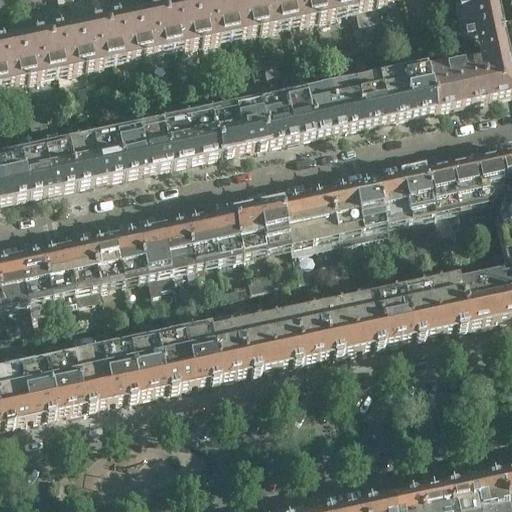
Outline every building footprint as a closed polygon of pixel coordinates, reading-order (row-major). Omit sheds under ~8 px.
[(258,40),(250,0),(219,0),(214,1),(220,27),(225,26),(229,42),(239,40),(240,44),(258,40)] [(278,15),(274,0),(250,0),(258,40),(277,36),(276,32),(287,30),(283,14),(278,15)] [(316,27),(310,0),(274,0),(278,15),(283,14),(287,30),(297,28),(298,31),(316,27)] [(336,3),(335,0),(310,0),(316,27),(335,23),(334,20),(345,18),(341,1),(336,3)] [(377,29),(374,15),(371,0),(335,0),(336,3),(341,1),(345,18),(355,15),(356,19),(351,20),(354,34),(377,29)] [(371,0),(374,15),(386,13),(385,8),(392,6),(391,2),(399,0),(371,0)] [(497,23),(492,0),(459,0),(461,5),(458,9),(460,18),(456,23),(458,31),(497,23)] [(220,27),(214,1),(191,6),(192,11),(201,52),(219,48),(218,45),(229,42),(225,26),(220,27)] [(201,52),(192,11),(191,6),(156,14),(162,40),(167,38),(171,55),(181,52),(182,56),(201,52)] [(162,40),(156,14),(133,19),(134,24),(143,64),(161,60),(160,57),(171,55),(167,38),(162,40)] [(143,64),(134,24),(133,19),(99,26),(104,52),(110,51),(113,67),(124,65),(124,68),(143,64)] [(505,57),(499,32),(497,23),(458,31),(460,39),(465,43),(467,51),(471,55),(472,59),(477,62),(505,57)] [(104,52),(99,26),(75,31),(76,36),(85,77),(103,73),(102,69),(113,67),(110,51),(104,52)] [(85,77),(76,36),(75,31),(41,38),(46,64),(52,63),(55,79),(66,77),(66,81),(85,77)] [(46,64),(41,38),(17,43),(18,48),(27,89),(45,85),(45,82),(55,79),(52,63),(46,64)] [(27,89),(18,48),(17,43),(0,46),(0,91),(8,89),(9,93),(27,89)] [(511,101),(511,91),(505,57),(477,62),(479,70),(487,107),(511,101)] [(479,70),(471,71),(466,68),(452,71),(461,113),(487,107),(479,70)] [(461,113),(452,71),(435,75),(436,79),(427,81),(435,118),(461,113)] [(435,118),(427,81),(425,72),(417,74),(417,78),(402,82),(411,123),(435,118)] [(411,123),(402,82),(386,85),(386,81),(377,83),(387,128),(411,123)] [(387,128),(377,83),(369,84),(370,88),(354,92),(363,133),(387,128)] [(363,133),(354,92),(339,95),(338,91),(329,93),(339,139),(363,133)] [(339,139),(329,93),(321,95),(322,99),(306,102),(315,144),(339,139)] [(315,144),(306,102),(291,105),(290,101),(281,103),(291,149),(315,144)] [(291,149),(281,103),(273,105),(274,109),(258,112),(267,154),(291,149)] [(267,154),(258,112),(258,111),(234,116),(243,159),(267,154)] [(243,159),(234,116),(210,121),(219,164),(243,159)] [(219,164),(210,121),(187,126),(196,169),(219,164)] [(196,169),(187,126),(163,131),(172,174),(196,169)] [(172,174),(163,131),(139,136),(148,179),(172,174)] [(148,179),(139,136),(115,141),(124,184),(148,179)] [(124,184),(115,141),(91,147),(100,189),(124,184)] [(100,189),(91,147),(67,152),(76,194),(100,189)] [(76,194),(67,152),(44,157),(53,199),(76,194)] [(53,199),(44,157),(20,162),(29,205),(53,199)] [(29,205),(20,162),(0,165),(0,186),(5,210),(29,205)] [(511,207),(511,162),(497,166),(505,201),(504,201),(506,209),(511,207)] [(505,201),(497,166),(472,171),(481,211),(494,209),(496,205),(496,203),(504,201),(505,201)] [(481,211),(472,171),(447,177),(456,217),(481,211)] [(456,217),(447,177),(424,182),(432,222),(433,222),(456,217)] [(432,222),(424,182),(400,187),(409,228),(433,223),(433,222),(432,222)] [(409,228),(400,187),(376,192),(385,233),(409,228)] [(385,233),(376,192),(352,197),(361,238),(385,233)] [(361,238),(352,197),(328,202),(337,243),(361,238)] [(337,243),(328,202),(305,207),(313,248),(337,243)] [(313,248),(305,207),(281,212),(290,253),(313,248)] [(511,233),(511,207),(506,209),(504,209),(500,213),(501,219),(499,219),(497,222),(500,236),(511,233)] [(290,253),(281,212),(257,217),(266,258),(290,253)] [(266,258),(257,217),(233,222),(243,267),(253,265),(252,261),(266,258)] [(243,267),(233,222),(209,227),(218,269),(232,266),(233,269),(243,267)] [(488,232),(486,224),(479,226),(481,233),(488,232)] [(218,269),(209,227),(186,232),(195,278),(205,275),(204,272),(218,269)] [(195,278),(186,232),(162,237),(170,279),(184,276),(185,280),(195,278)] [(511,258),(511,233),(500,236),(506,260),(511,258)] [(170,279),(162,237),(138,243),(147,288),(157,286),(156,282),(170,279)] [(147,288),(138,243),(114,248),(123,289),(137,286),(137,290),(147,288)] [(472,253),(470,245),(462,247),(464,255),(472,253)] [(464,255),(462,247),(455,249),(456,257),(464,255)] [(123,289),(114,248),(90,253),(100,298),(109,296),(109,292),(123,289)] [(480,260),(480,259),(479,252),(472,253),(474,261),(480,260)] [(100,298),(90,253),(66,258),(75,299),(89,296),(90,300),(100,298)] [(491,263),(490,257),(480,259),(480,260),(482,265),(488,264),(491,263)] [(75,299),(66,258),(42,263),(52,308),(62,306),(61,302),(75,299)] [(482,267),(482,265),(480,260),(474,261),(475,269),(482,267)] [(436,269),(434,261),(423,264),(424,271),(436,269)] [(52,308),(42,263),(18,268),(27,309),(41,307),(42,310),(52,308)] [(424,271),(423,264),(411,266),(413,274),(424,271)] [(490,272),(488,264),(482,265),(482,267),(483,273),(490,272)] [(27,309),(18,268),(0,271),(0,299),(4,318),(14,316),(13,312),(27,309)] [(397,277),(395,270),(384,272),(385,279),(397,277)] [(354,286),(352,279),(341,281),(342,289),(354,286)] [(342,289),(341,281),(329,284),(331,291),(342,289)] [(511,326),(511,288),(510,288),(503,289),(502,284),(498,282),(486,285),(495,330),(511,326)] [(495,330),(486,285),(468,289),(469,292),(458,295),(467,336),(495,330)] [(467,336),(458,295),(457,291),(446,293),(445,289),(429,292),(439,342),(467,336)] [(299,298),(297,290),(286,293),(287,300),(299,298)] [(439,342),(429,292),(413,296),(414,300),(402,302),(412,348),(439,342)] [(287,300),(286,293),(274,295),(276,303),(287,300)] [(412,348),(402,302),(401,298),(386,301),(387,306),(375,308),(385,354),(412,348)] [(244,310),(242,302),(231,305),(233,312),(244,310)] [(233,312),(231,305),(219,307),(221,314),(233,312)] [(385,354),(375,308),(363,311),(363,306),(347,310),(357,359),(385,354)] [(357,359),(347,310),(331,313),(332,318),(320,320),(330,365),(357,359)] [(190,323),(188,314),(176,316),(178,326),(190,323)] [(178,326),(176,316),(164,319),(167,328),(178,326)] [(330,365),(320,320),(319,316),(304,319),(305,323),(293,326),(302,371),(330,365)] [(151,332),(149,322),(137,325),(139,334),(151,332)] [(302,371),(293,326),(281,328),(280,324),(264,327),(275,377),(302,371)] [(94,334),(93,326),(81,329),(83,336),(94,334)] [(275,377),(264,327),(248,331),(249,335),(238,337),(248,383),(275,377)] [(83,336),(81,329),(70,331),(71,339),(82,336),(83,336)] [(108,341),(106,331),(94,334),(96,343),(108,341)] [(248,383),(238,337),(237,333),(221,337),(222,341),(211,343),(220,389),(248,383)] [(94,334),(83,336),(82,336),(84,346),(96,343),(94,334)] [(46,344),(45,336),(33,339),(35,346),(46,344)] [(220,389),(211,343),(210,339),(197,342),(196,338),(182,341),(193,394),(220,389)] [(35,346),(33,339),(22,341),(23,349),(24,349),(35,346)] [(193,394),(182,341),(167,344),(167,348),(155,351),(165,400),(193,394)] [(24,349),(23,349),(12,351),(14,361),(26,358),(24,349)] [(14,361),(12,351),(0,354),(2,363),(14,361)] [(165,400),(155,351),(128,356),(138,406),(165,400)] [(138,406),(128,356),(115,359),(114,356),(99,359),(111,412),(138,406)] [(111,412),(99,359),(85,362),(85,365),(73,368),(83,418),(111,412)] [(83,418),(73,368),(45,374),(56,424),(83,418)] [(56,424),(45,374),(33,377),(32,373),(17,376),(29,429),(56,424)] [(29,429),(17,376),(2,379),(3,383),(0,383),(0,429),(1,435),(29,429)] [(511,511),(511,483),(499,487),(504,511),(511,511)] [(504,511),(499,487),(471,493),(475,511),(504,511)] [(475,511),(471,493),(444,498),(446,511),(475,511)] [(446,511),(444,498),(417,504),(418,511),(446,511)]
